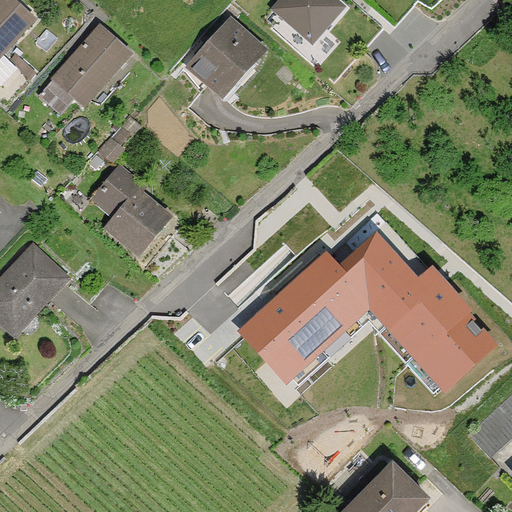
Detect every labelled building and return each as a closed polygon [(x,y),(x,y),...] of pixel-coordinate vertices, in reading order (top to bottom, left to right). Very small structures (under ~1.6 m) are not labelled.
[(1,55),(34,21),(11,0),(0,0),(0,85),(1,87),(17,70),(1,55)] [(312,44),(342,9),(331,0),(283,0),(274,10),(312,44)] [(223,96),(262,52),(230,24),(191,68),(223,96)] [(83,107),(130,55),(101,28),(40,95),(61,114),(71,103),(71,104),(75,100),(83,107)] [(201,94),(182,70),(165,89),(187,109),(201,94)] [(121,149),(110,139),(99,152),(110,161),(121,149)] [(139,256),(169,219),(139,193),(143,189),(119,169),(100,191),(105,195),(97,205),(114,220),(107,229),(139,256)] [(418,287),(376,241),(339,274),(326,259),(243,334),(286,381),(370,306),(445,390),(493,347),(464,315),(467,313),(432,274),(418,287)] [(65,280),(33,249),(0,284),(0,320),(14,334),(65,280)] [(511,394),(468,435),(489,458),(511,437),(511,394)] [(424,511),(430,506),(426,501),(392,467),(347,511),(424,511)]
